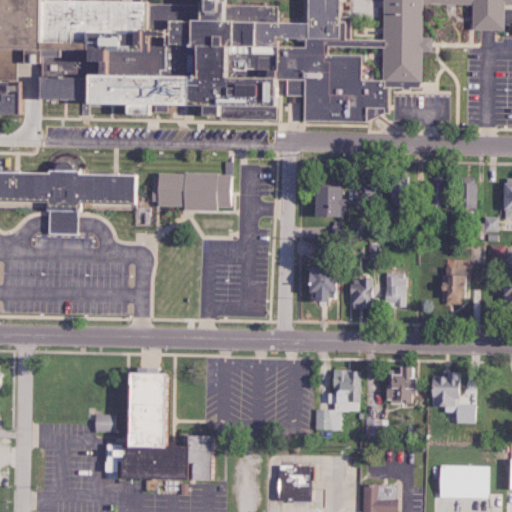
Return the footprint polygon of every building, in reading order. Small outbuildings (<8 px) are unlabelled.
[(367,126),(391,86),(414,89),(427,0),(437,0),(497,35),(502,1),(511,2),(511,0),(371,0),(377,41),(349,36),(344,0),(300,0),(303,16),(227,5),(226,0),(191,0),(190,11),(113,0),(0,0),(0,45),(38,40),(31,89),(274,126),(281,82),(306,117),(367,126)] [(0,112),(22,112),(22,80),(0,80),(0,112)] [(74,202),(138,203),(138,174),(78,173),(78,171),(0,169),(0,199),(40,200),(40,209),(46,209),(45,233),(74,234),(74,202)] [(152,171),(151,206),(227,208),(228,173),(152,171)] [(353,175),(352,201),(376,202),(377,176),(353,175)] [(387,195),(409,196),(410,177),(388,176),(387,195)] [(474,207),(474,177),(456,177),(457,208),(474,207)] [(503,218),(511,218),(511,177),(499,178),(500,209),(503,209),(503,218)] [(440,181),(425,181),(425,207),(441,207),(440,181)] [(308,215),(335,216),(335,205),(336,205),(336,186),(309,185),(308,215)] [(497,231),(498,216),(484,216),(484,230),(497,231)] [(489,261),(504,262),(505,244),(490,244),(489,261)] [(327,266),(301,266),(302,291),(308,291),(308,301),(320,301),(320,291),(328,291),(327,266)] [(444,302),(461,303),(462,266),(443,266),(443,274),(438,274),(437,297),(444,297),(444,302)] [(498,306),(511,305),(511,269),(498,270),(498,306)] [(404,306),(404,272),(384,272),(383,306),(404,306)] [(373,278),(349,277),(348,305),(372,306),(373,278)] [(384,372),(383,401),(409,401),(409,392),(416,392),(416,365),(395,365),(395,372),(384,372)] [(357,410),(358,369),(330,368),(330,391),(325,391),(325,406),(314,406),(314,428),(339,429),(339,410),(357,410)] [(459,402),(460,370),(439,369),(439,375),(428,375),(427,404),(443,405),(442,411),(453,411),(453,421),(474,422),(475,403),(459,402)] [(163,455),(124,454),(126,380),(165,382),(163,455)] [(92,430),(116,431),(116,414),(93,413),(92,430)] [(305,498),(273,498),(274,461),(305,461),(305,498)] [(436,462),(482,463),(481,499),(435,498),(436,462)] [(373,511),(393,511),(395,483),(360,483),(359,511),(373,511)]
